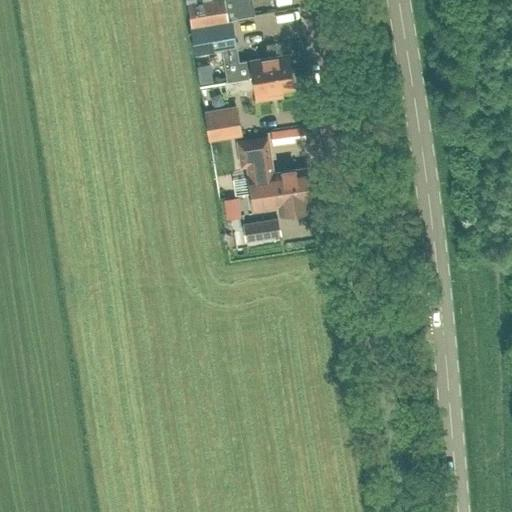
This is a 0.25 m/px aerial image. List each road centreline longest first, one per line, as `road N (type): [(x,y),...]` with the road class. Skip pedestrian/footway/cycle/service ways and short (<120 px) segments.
road 1 (residential): [(443,321),(371,326),(317,0)]
road 2 (tertiary): [(443,321),(399,0)]
road 3 (tertiary): [(457,511),(443,321)]
